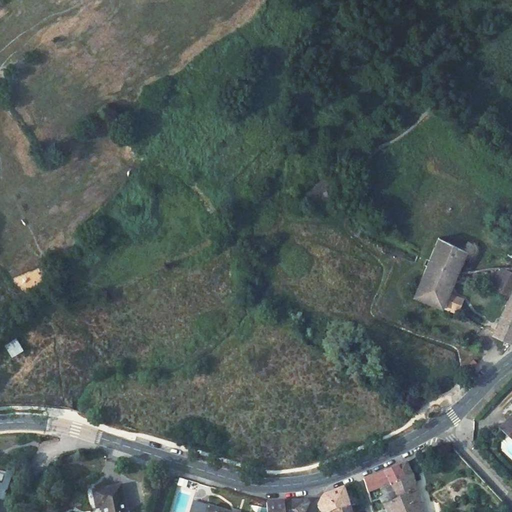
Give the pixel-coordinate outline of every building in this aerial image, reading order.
[(439,238),(414,297),(442,309),(448,295),(458,273),(468,250),(439,238)] [(511,343),(511,341),(511,274),(502,270),(493,289),(511,298),(493,335),(511,343)] [(442,309),(456,315),(462,301),(448,295),(442,309)] [(20,336),(4,345),(12,358),(41,341),(34,328),(20,336)] [(475,359),(468,365),(472,370),(479,365),(475,359)] [(511,442),(511,409),(494,427),(511,444),(511,442)] [(388,511),(421,511),(419,504),(421,503),(419,498),(417,498),(411,475),(405,463),(396,466),(407,494),(391,505),(386,508),(388,511)] [(381,490),(384,499),(391,505),(407,494),(396,466),(376,474),(381,490)] [(10,474),(0,470),(0,497),(2,498),(10,474)] [(381,490),(376,474),(363,480),(368,494),(381,490)] [(97,496),(102,510),(106,509),(106,511),(131,511),(123,487),(97,496)] [(327,494),(331,509),(349,505),(344,487),(327,494)] [(324,511),(331,509),(327,494),(322,498),(319,502),(324,511)] [(391,505),(384,499),(380,500),(386,508),(391,505)] [(265,504),(265,511),(304,511),(307,505),(306,501),(284,503),(266,505),(265,504)]
